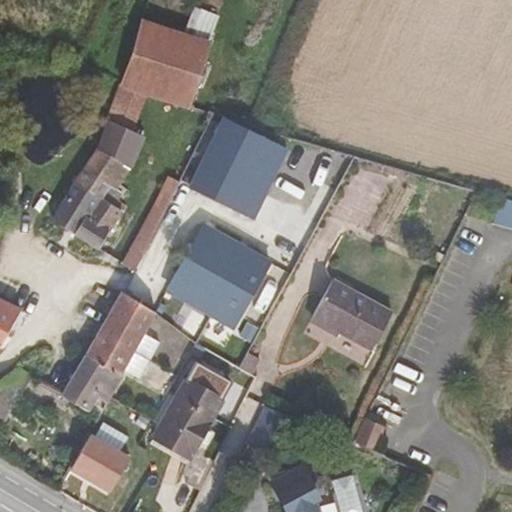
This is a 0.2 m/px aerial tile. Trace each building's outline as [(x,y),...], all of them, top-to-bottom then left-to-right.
[(147,94),(190,105),(210,41),(143,19),(119,85),(147,94)] [(119,85),(106,126),(130,139),(147,94),(119,85)] [(253,220),(289,150),(219,115),(189,187),(253,220)] [(106,126),(98,148),(126,163),(134,142),(130,139),(106,126)] [(114,182),(126,163),(98,148),(52,218),(99,250),(124,212),(119,201),(126,190),(114,182)] [(511,200),(501,198),(495,224),(511,228),(511,200)] [(154,205),(124,264),(135,271),(141,260),(165,211),(154,205)] [(217,259),(230,237),(203,223),(190,245),(217,259)] [(272,261),(230,237),(217,259),(190,245),(166,289),(234,329),(272,261)] [(391,314),(332,281),(313,317),(372,349),(391,314)] [(135,352),(144,334),(156,313),(120,291),(85,353),(122,374),(125,370),(135,352)] [(0,342),(21,309),(0,299),(0,342)] [(160,344),(144,334),(135,352),(150,361),(160,344)] [(141,378),(150,361),(135,352),(125,370),(141,378)] [(98,397),(108,403),(111,398),(123,376),(122,374),(85,353),(61,394),(90,411),(98,397)] [(258,359),(247,353),(238,368),(249,375),(258,359)] [(231,381),(196,361),(187,380),(221,399),(231,381)] [(19,395),(32,376),(19,367),(0,380),(0,422),(7,413),(19,395)] [(190,457),(199,439),(205,429),(221,399),(187,380),(186,379),(160,426),(154,437),(190,457)] [(25,425),(33,412),(36,406),(19,395),(7,413),(25,425)] [(52,416),(36,406),(33,412),(49,422),(52,416)] [(254,466),(280,414),(265,408),(239,459),(254,466)] [(354,446),(374,453),(383,430),(365,422),(354,446)] [(211,433),(205,429),(199,439),(205,443),(211,433)] [(73,470),(113,492),(132,457),(90,434),(74,463),(76,465),(73,470)] [(271,486),(284,511),(313,511),(311,507),(318,504),(302,471),(271,486)] [(343,473),(325,483),(340,511),(357,511),(362,510),(343,473)]
